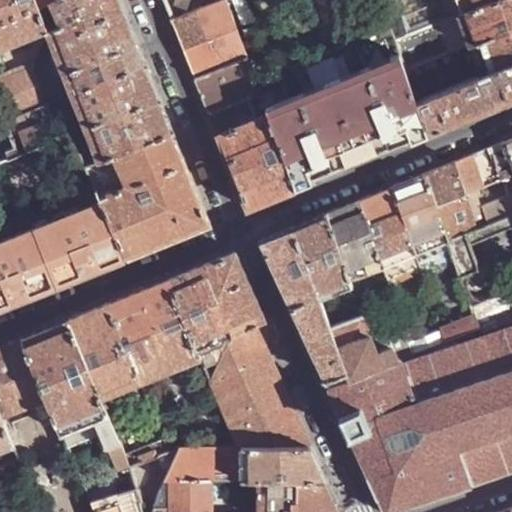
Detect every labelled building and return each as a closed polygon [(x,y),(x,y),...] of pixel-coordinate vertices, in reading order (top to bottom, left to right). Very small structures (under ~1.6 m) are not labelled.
[(0,0),(0,47),(29,36),(48,28),(49,27),(40,5),(38,0),(0,0)] [(98,159),(173,130),(120,0),(55,0),(64,22),(49,28),(49,27),(48,28),(85,125),(98,159)] [(195,0),(163,0),(172,21),(198,9),(195,0)] [(195,0),(198,9),(210,41),(237,31),(225,0),(195,0)] [(380,0),(384,8),(396,3),(394,0),(380,0)] [(511,0),(492,0),(468,10),(458,13),(469,44),(478,40),(511,26),(511,0)] [(464,0),(468,10),(492,0),(464,0)] [(198,9),(172,21),(195,78),(220,67),(210,41),(198,9)] [(511,26),(478,40),(489,71),(511,61),(511,26)] [(268,113),(296,188),(341,170),(379,154),(408,142),(428,134),(416,100),(405,69),(394,39),(390,27),(256,82),(259,91),(268,113)] [(48,28),(29,36),(37,53),(48,28)] [(237,31),(210,41),(220,67),(246,56),(240,38),(237,31)] [(407,34),(394,39),(405,69),(417,65),(407,34)] [(417,65),(405,69),(416,100),(489,71),(478,40),(469,44),(417,65)] [(37,53),(23,58),(26,65),(32,62),(37,53)] [(195,78),(208,112),(259,91),(256,82),(246,56),(220,67),(195,78)] [(511,61),(489,71),(416,100),(428,134),(456,122),(475,114),(511,99),(511,61)] [(2,75),(0,75),(0,109),(15,144),(19,153),(61,136),(32,62),(26,65),(2,75)] [(208,112),(217,133),(233,127),(225,107),(241,100),(249,98),(251,103),(256,118),(268,113),(259,91),(208,112)] [(249,98),(241,100),(243,106),(251,103),(249,98)] [(233,127),(217,133),(247,208),(274,197),(296,188),(268,113),(256,118),(233,127)] [(95,160),(98,159),(85,125),(71,130),(86,164),(95,160)] [(210,223),(173,130),(98,159),(95,160),(98,169),(112,163),(118,176),(124,174),(128,184),(122,186),(117,188),(106,192),(103,186),(104,185),(101,176),(93,179),(101,200),(126,257),(172,239),(210,223)] [(511,158),(505,140),(487,147),(500,179),(510,175),(511,174),(511,158)] [(19,153),(15,144),(9,146),(12,156),(19,153)] [(487,147),(456,161),(467,192),(474,190),(500,179),(487,147)] [(437,168),(424,173),(435,205),(463,194),(467,192),(456,161),(437,168)] [(405,181),(392,186),(415,254),(448,242),(448,241),(435,205),(424,173),(405,181)] [(372,195),(358,200),(382,267),(415,254),(392,186),(372,195)] [(475,230),(486,225),(479,206),(474,190),(467,192),(463,194),(475,230)] [(511,192),(479,206),(486,225),(510,215),(511,214),(511,192)] [(463,194),(435,205),(448,241),(465,234),(475,230),(463,194)] [(12,236),(12,237),(18,251),(37,293),(54,287),(64,283),(84,274),(116,261),(126,257),(101,200),(12,236)] [(339,208),(326,214),(349,279),(382,267),(358,200),(339,208)] [(306,222),(293,227),(319,299),(351,286),(349,279),(326,214),(306,222)] [(475,230),(465,234),(469,245),(511,227),(511,220),(510,215),(486,225),(475,230)] [(293,227),(260,241),(323,381),(345,373),(329,328),(325,316),(319,299),(293,227)] [(465,234),(448,241),(448,242),(460,277),(478,270),(469,245),(465,234)] [(0,241),(0,289),(7,306),(26,298),(37,293),(18,251),(12,237),(12,236),(0,241)] [(198,266),(168,278),(196,348),(233,333),(234,331),(253,323),(254,324),(265,320),(235,251),(198,266)] [(415,254),(382,267),(387,283),(421,271),(415,254)] [(134,292),(107,303),(139,382),(199,357),(196,348),(168,278),(134,292)] [(511,308),(506,293),(487,300),(496,327),(511,321),(511,308)] [(487,300),(471,307),(474,315),(478,329),(480,333),(487,330),(496,327),(487,300)] [(85,312),(68,319),(100,397),(113,392),(139,382),(107,303),(85,312)] [(357,304),(325,316),(329,328),(361,316),(357,304)] [(474,315),(440,327),(441,330),(445,341),(478,329),(474,315)] [(327,388),(383,511),(390,511),(511,470),(511,326),(488,335),(415,361),(415,359),(400,364),(398,357),(396,358),(392,348),(387,347),(373,352),(366,331),(361,316),(329,328),(345,373),(347,380),(327,388)] [(400,318),(366,331),(373,352),(387,347),(392,348),(396,358),(398,357),(400,364),(415,359),(412,353),(408,341),(400,318)] [(42,330),(22,338),(47,397),(55,418),(61,431),(93,419),(106,414),(100,397),(68,319),(42,330)] [(239,447),(310,447),(296,415),(254,324),(253,323),(234,331),(233,333),(218,360),(209,379),(235,447),(239,447)] [(445,341),(412,353),(415,359),(415,361),(488,335),(487,330),(480,333),(478,329),(445,341)] [(441,330),(408,341),(412,353),(445,341),(441,330)] [(233,333),(196,348),(199,357),(202,364),(203,367),(218,360),(233,333)] [(0,346),(0,416),(0,417),(35,402),(47,397),(22,338),(0,346)] [(345,373),(323,381),(327,388),(347,380),(345,373)] [(113,392),(100,397),(106,414),(107,416),(120,411),(113,392)] [(47,397),(35,402),(38,411),(43,423),(55,418),(47,397)] [(106,414),(93,419),(98,431),(103,445),(105,446),(106,445),(117,441),(107,416),(106,414)] [(0,451),(12,446),(0,417),(0,416),(0,451)] [(93,419),(61,431),(66,444),(98,431),(93,419)] [(161,438),(122,454),(123,455),(127,466),(149,458),(155,455),(166,451),(161,438)] [(117,441),(106,445),(112,460),(114,459),(123,455),(122,454),(117,441)] [(210,447),(175,448),(168,463),(162,478),(163,480),(169,480),(210,480),(212,480),(210,447)] [(235,447),(210,447),(212,480),(240,480),(239,447),(235,447)] [(326,480),(310,447),(239,447),(240,480),(259,480),(326,480)] [(158,466),(162,478),(168,463),(175,448),(166,451),(155,455),(158,466)] [(123,455),(114,459),(118,469),(127,466),(123,455)] [(149,458),(127,466),(135,487),(140,501),(156,497),(159,491),(149,458)] [(152,507),(171,507),(169,480),(163,480),(159,491),(156,497),(152,507)] [(211,511),(210,480),(169,480),(171,507),(170,511),(211,511)] [(340,511),(326,480),(259,480),(258,511),(340,511)] [(123,511),(136,507),(140,505),(141,505),(140,501),(135,487),(117,493),(123,511)] [(117,493),(91,502),(94,511),(123,511),(117,493)]
